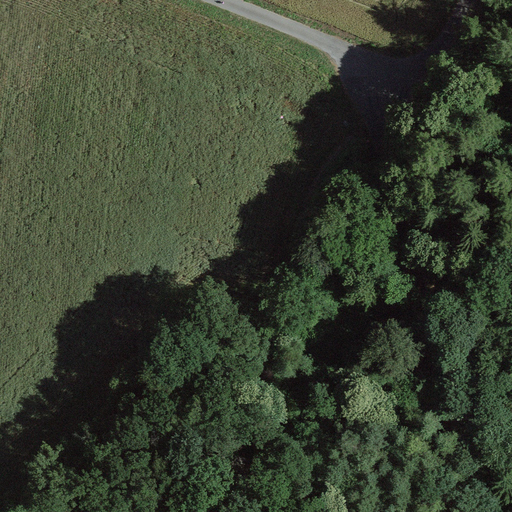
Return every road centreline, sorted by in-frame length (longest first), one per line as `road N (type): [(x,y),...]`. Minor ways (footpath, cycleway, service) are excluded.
road 1 (track): [(379,61),(380,128),(408,239),(432,260),(487,276),(511,268)]
road 2 (unclassified): [(221,0),(379,61)]
